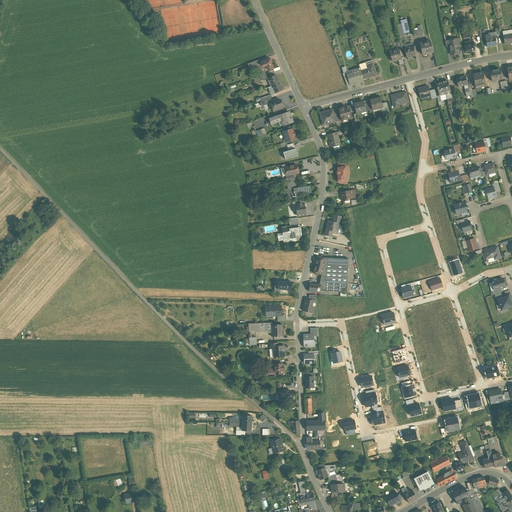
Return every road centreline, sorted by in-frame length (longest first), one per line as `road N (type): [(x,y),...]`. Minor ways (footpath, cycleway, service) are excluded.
road 1 (residential): [(0,148),(189,345),(302,449)]
road 2 (residential): [(297,325),(340,324),(365,431),(440,418)]
road 3 (residential): [(297,325),(323,162),(303,107)]
road 4 (residential): [(302,449),(297,325)]
road 5 (tertiary): [(403,511),(475,474),(496,474),(510,485)]
